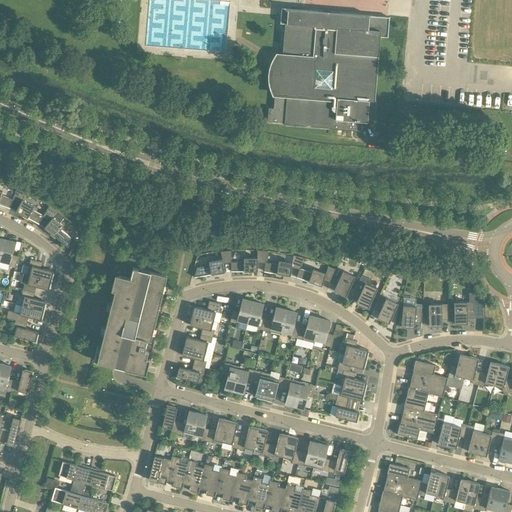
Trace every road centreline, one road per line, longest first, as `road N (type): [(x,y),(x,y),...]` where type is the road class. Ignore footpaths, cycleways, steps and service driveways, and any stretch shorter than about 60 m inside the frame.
road 1 (tertiary): [(400,227),(215,187),(0,106)]
road 2 (residential): [(389,355),(331,307),(298,294),(250,285),(181,299)]
road 3 (residential): [(375,443),(160,390)]
road 4 (residential): [(44,362),(67,271),(31,236),(0,221)]
road 5 (residential): [(511,481),(375,443)]
road 6 (residential): [(389,355),(455,341),(511,347)]
